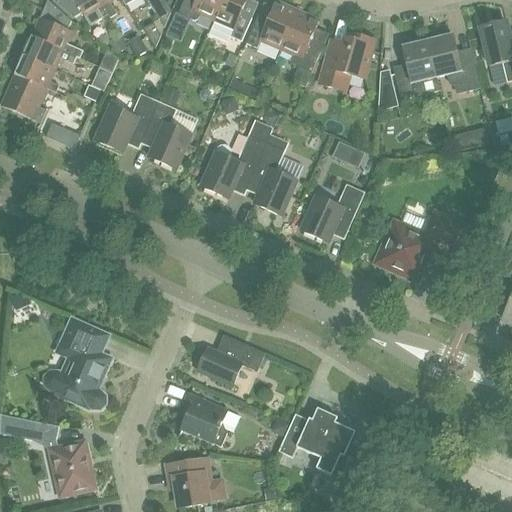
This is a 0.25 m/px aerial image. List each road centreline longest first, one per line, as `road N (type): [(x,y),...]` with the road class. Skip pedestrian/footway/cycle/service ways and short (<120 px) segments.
road 1 (residential): [(360,287),(81,166),(53,195)]
road 2 (residential): [(140,511),(128,451),(205,261)]
road 3 (residential): [(341,322),(511,394)]
road 4 (residential): [(53,195),(205,261)]
road 5 (residential): [(205,261),(341,322)]
